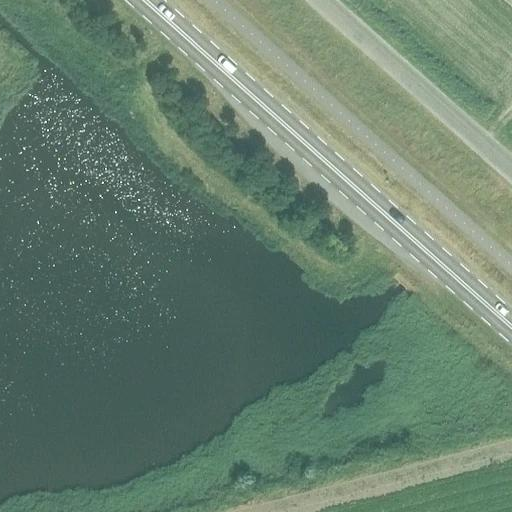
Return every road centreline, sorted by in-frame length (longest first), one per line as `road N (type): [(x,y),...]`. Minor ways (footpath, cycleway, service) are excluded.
road 1 (primary): [(511,324),(143,0)]
road 2 (unclassified): [(511,171),(318,0)]
